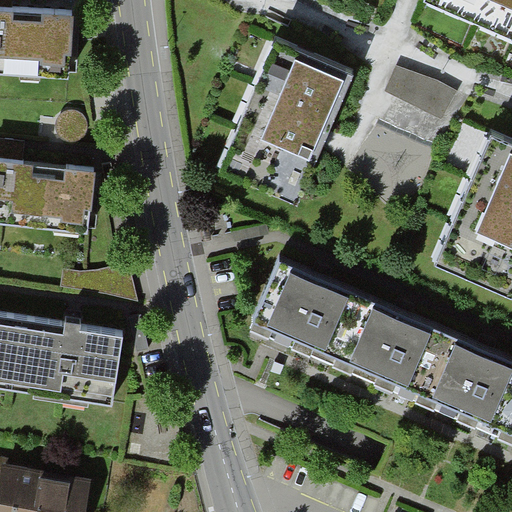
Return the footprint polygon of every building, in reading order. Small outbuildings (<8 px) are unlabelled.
[(0,0),(0,55),(76,60),(79,0),(0,0)] [(511,0),(417,0),(511,41),(511,0)] [(341,69),(268,40),(215,172),(288,201),(315,134),(341,69)] [(511,285),(511,142),(486,132),(433,257),(510,290),(511,285)] [(0,210),(93,220),(100,156),(0,145),(0,210)] [(286,251),(253,333),(334,366),(368,284),(286,251)] [(140,296),(130,259),(95,267),(66,265),(62,282),(140,296)] [(368,284),(334,366),(416,399),(450,317),(368,284)] [(0,377),(116,396),(128,322),(0,302),(0,377)] [(511,342),(450,317),(416,399),(498,432),(511,396),(511,342)] [(511,396),(498,432),(511,438),(511,396)] [(0,511),(88,511),(96,469),(0,452),(0,476),(2,477),(0,486),(0,511)]
